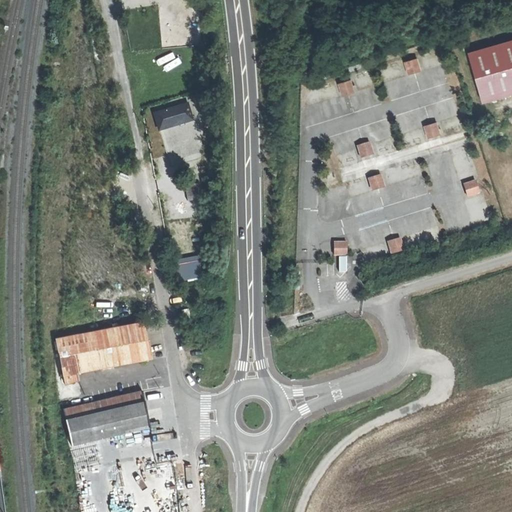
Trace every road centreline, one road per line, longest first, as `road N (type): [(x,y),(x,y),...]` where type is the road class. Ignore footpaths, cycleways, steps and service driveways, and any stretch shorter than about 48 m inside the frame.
road 1 (secondary): [(250,270),(236,0)]
road 2 (unclassified): [(511,256),(384,298),(397,360),(331,391)]
road 3 (track): [(398,354),(437,361),(443,374),(430,394),(354,429),(318,461),(296,511)]
road 4 (secondary): [(250,270),(238,395)]
road 5 (secondary): [(263,392),(250,270)]
